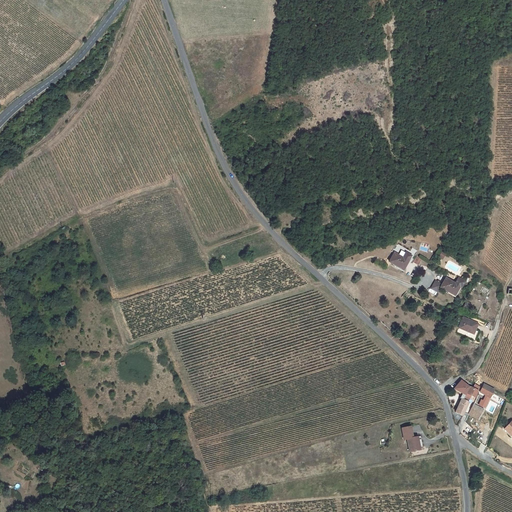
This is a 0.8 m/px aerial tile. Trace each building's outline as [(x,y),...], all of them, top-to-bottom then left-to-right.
[(405,256),(396,251),(389,263),(402,271),(411,257),(406,254),(405,256)] [(423,258),(418,255),(413,262),(419,265),(423,258)] [(447,277),(442,287),(450,291),(456,294),(461,286),(456,283),(447,277)] [(456,294),(450,291),(449,292),(456,297),(466,281),(460,277),(456,283),(461,286),(456,294)] [(437,280),(433,287),(439,291),(441,287),(443,284),(437,280)] [(478,324),(464,318),(459,328),(474,334),(478,324)] [(473,385),(465,379),(463,382),(461,381),(454,390),(467,396),(471,388),(472,388),(473,385)] [(484,409),(495,388),(484,383),(480,391),(486,394),(484,399),(485,400),(481,407),(474,403),(469,415),(479,420),(481,415),(486,418),(489,411),(484,409)] [(478,389),(473,385),(472,388),(471,388),(467,396),(466,398),(470,400),(472,397),(474,398),(478,389)] [(463,416),(470,401),(463,398),(458,407),(460,408),(460,410),(458,409),(456,412),(463,416)] [(408,439),(411,453),(420,451),(420,448),(418,436),(413,437),(411,426),(402,427),(404,439),(408,439)]
